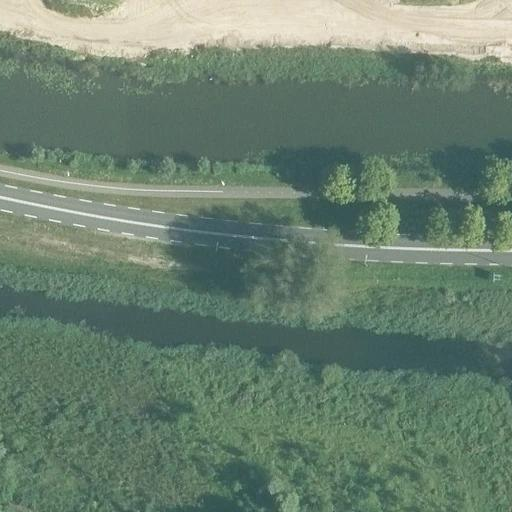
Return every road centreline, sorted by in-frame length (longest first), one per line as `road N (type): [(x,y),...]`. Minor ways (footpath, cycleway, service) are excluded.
road 1 (tertiary): [(511,251),(282,250),(0,192)]
road 2 (residential): [(486,19),(403,27),(0,5)]
